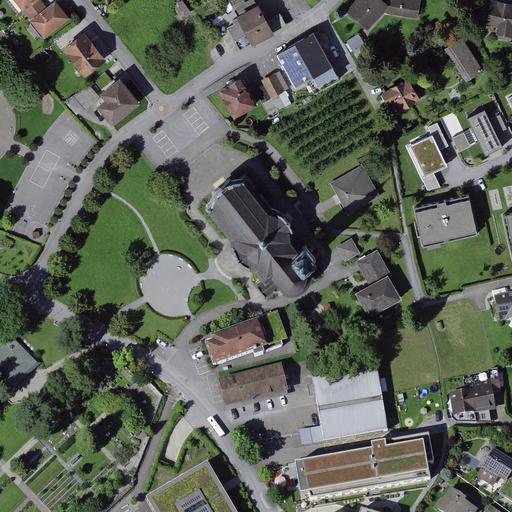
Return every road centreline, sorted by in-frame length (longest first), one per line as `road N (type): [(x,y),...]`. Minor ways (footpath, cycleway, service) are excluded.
road 1 (residential): [(269,511),(182,384),(29,298)]
road 2 (residential): [(29,298),(102,162),(165,110)]
road 3 (residential): [(165,110),(335,0)]
road 4 (residential): [(81,0),(165,110)]
